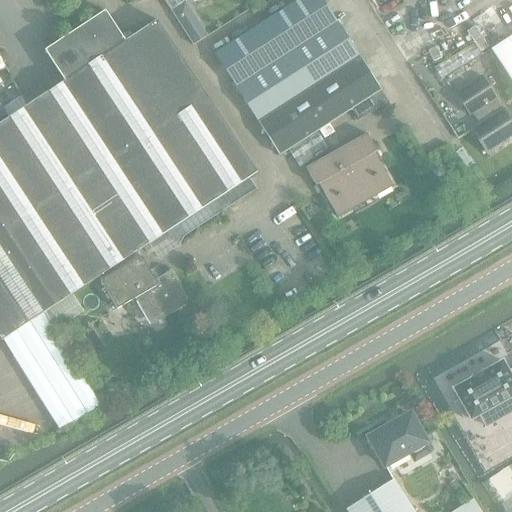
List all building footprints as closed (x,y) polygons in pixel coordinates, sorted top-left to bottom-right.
[(165,0),(172,10),(183,3),(181,0),(165,0)] [(301,0),(216,55),(240,92),(340,28),(321,0),(301,0)] [(0,337),(2,340),(42,315),(54,307),(143,248),(249,178),(257,173),(157,21),(125,42),(106,13),(46,52),(65,81),(26,107),(8,119),(0,124),(0,337)] [(207,36),(197,21),(185,30),(194,45),(207,36)] [(240,92),(263,129),(363,65),(340,28),(240,92)] [(511,36),(490,50),(511,83),(511,36)] [(446,79),(481,59),(474,46),(439,67),(446,79)] [(387,102),(363,65),(263,129),(280,155),(288,150),(317,132),(352,109),(359,121),(374,111),(387,102)] [(502,143),(511,136),(511,121),(503,108),(497,98),(483,76),(456,93),(470,115),(473,113),(480,123),(472,129),(488,154),(503,144),(502,143)] [(8,119),(26,107),(20,98),(1,110),(7,118),(8,119)] [(317,132),(288,150),(299,168),(328,149),(317,132)] [(367,134),(332,153),(345,175),(349,173),(366,202),(393,187),(374,153),(377,151),(367,134)] [(337,218),(366,202),(349,173),(345,175),(332,153),(306,168),(316,186),(319,185),(337,218)] [(150,326),(190,303),(172,271),(157,280),(143,256),(101,281),(117,309),(135,299),(150,326)] [(502,362),(453,389),(459,401),(455,403),(464,419),(468,417),(470,420),(479,415),(486,427),(511,412),(511,400),(511,398),(511,397),(511,370),(508,372),(502,362)] [(410,415),(369,438),(385,466),(409,452),(414,462),(431,452),(410,415)] [(511,442),(491,454),(498,466),(511,457),(511,442)] [(480,511),(476,506),(472,499),(452,511),(413,511),(397,486),(391,489),(356,511),(480,511)]
